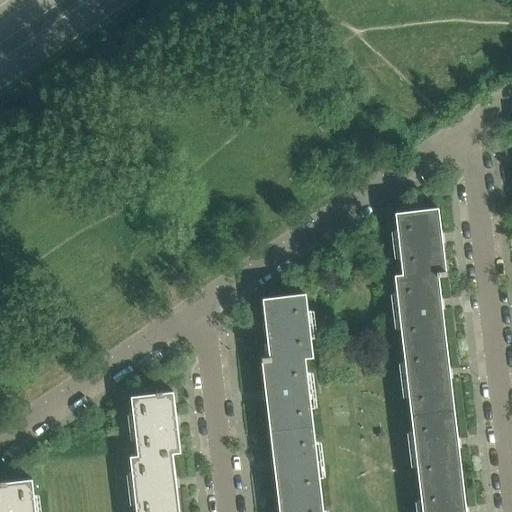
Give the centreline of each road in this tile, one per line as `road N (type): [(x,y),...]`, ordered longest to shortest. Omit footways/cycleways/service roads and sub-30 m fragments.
road 1 (residential): [(511,472),(471,129)]
road 2 (residential): [(207,303),(471,129)]
road 3 (residential): [(0,440),(207,303)]
road 4 (residential): [(229,511),(207,303)]
